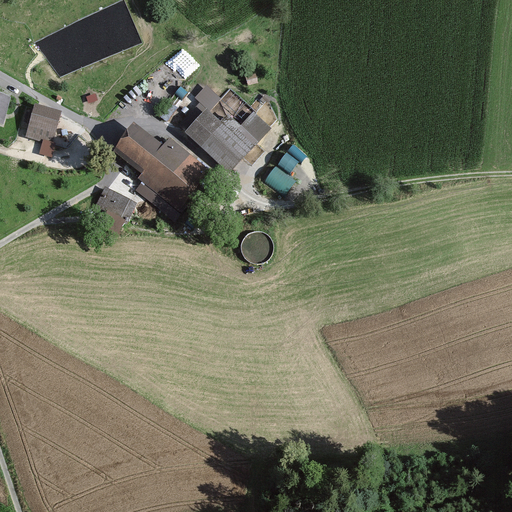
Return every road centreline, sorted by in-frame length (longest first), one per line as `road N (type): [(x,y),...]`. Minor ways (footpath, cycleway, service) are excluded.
road 1 (track): [(107,128),(165,130),(263,205),(511,173)]
road 2 (track): [(107,128),(106,180),(0,244)]
road 3 (track): [(0,74),(107,128)]
